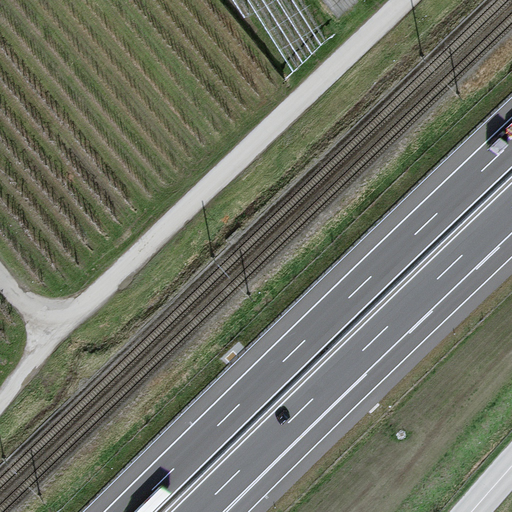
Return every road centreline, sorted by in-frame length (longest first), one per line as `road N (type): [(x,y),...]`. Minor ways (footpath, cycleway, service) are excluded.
road 1 (motorway): [(511,143),(129,511)]
road 2 (unclassified): [(45,332),(397,0)]
road 3 (motorway): [(198,511),(511,210)]
